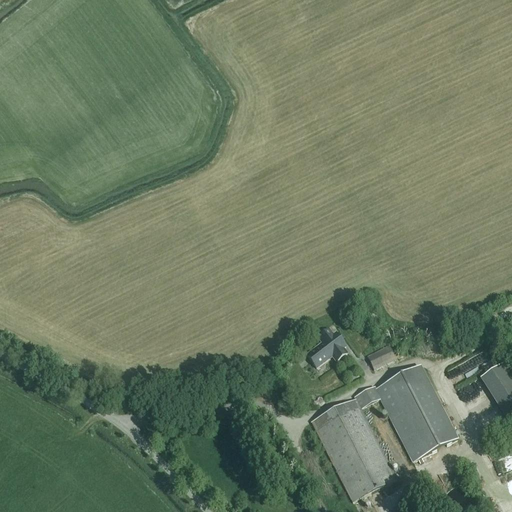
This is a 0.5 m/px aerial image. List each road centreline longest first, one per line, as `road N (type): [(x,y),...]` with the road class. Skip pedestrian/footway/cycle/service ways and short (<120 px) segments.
road 1 (unclassified): [(0,355),(122,426),(208,511)]
road 2 (track): [(506,507),(435,364)]
